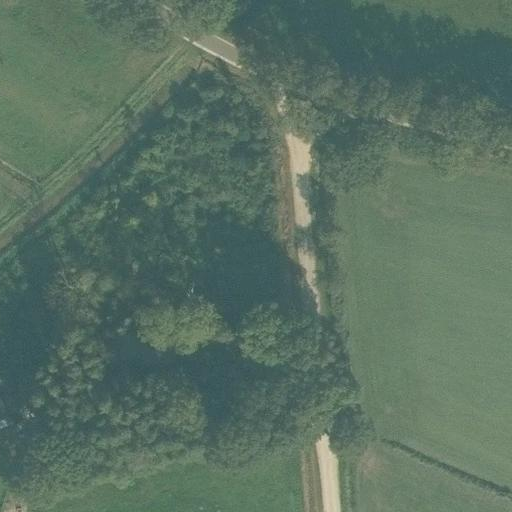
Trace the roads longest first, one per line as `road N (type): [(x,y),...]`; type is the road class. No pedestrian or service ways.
road 1 (track): [(279,75),(309,223),(332,511)]
road 2 (unclassified): [(511,138),(316,89),(235,55),(139,0)]
